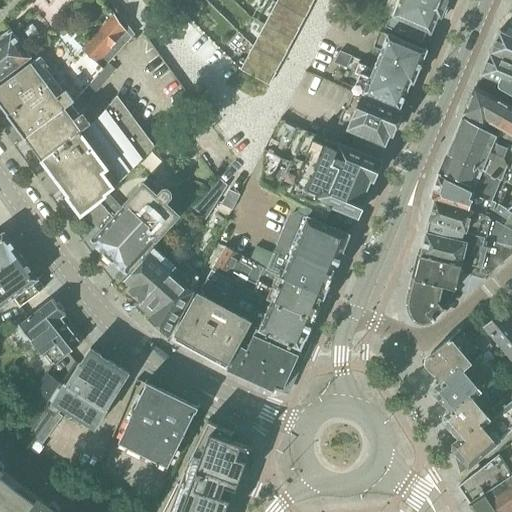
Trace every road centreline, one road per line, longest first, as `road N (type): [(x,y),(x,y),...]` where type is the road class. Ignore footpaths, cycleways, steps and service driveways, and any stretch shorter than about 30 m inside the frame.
road 1 (tertiary): [(305,427),(172,366),(125,333),(91,302),(16,199)]
road 2 (secondary): [(353,313),(489,0)]
road 3 (residential): [(353,313),(426,337),(511,270)]
road 4 (residential): [(0,436),(98,511)]
